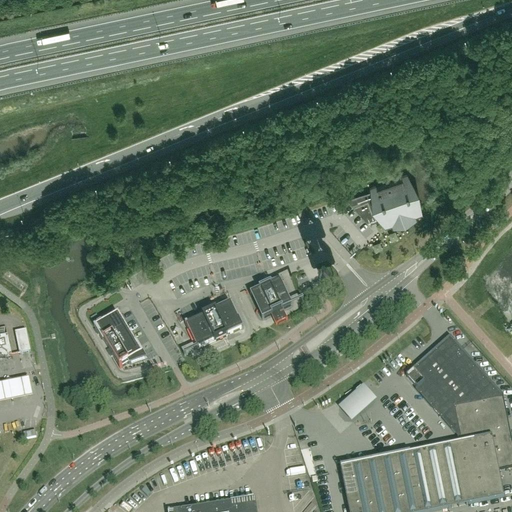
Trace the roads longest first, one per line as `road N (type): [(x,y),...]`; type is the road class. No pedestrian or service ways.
road 1 (motorway): [(0,207),(511,6)]
road 2 (secondary): [(372,290),(262,370),(105,452),(34,511)]
road 3 (motorway): [(0,83),(396,0)]
road 4 (secondary): [(70,511),(134,458),(320,352),(359,321)]
road 5 (motorway): [(248,0),(0,52)]
